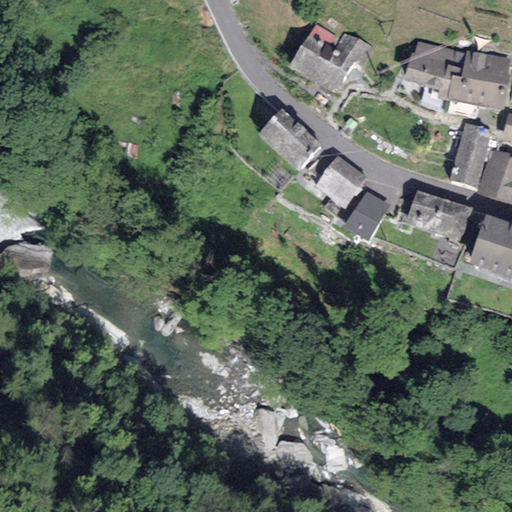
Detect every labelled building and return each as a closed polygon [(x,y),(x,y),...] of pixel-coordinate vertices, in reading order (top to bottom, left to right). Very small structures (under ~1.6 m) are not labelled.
[(344,33),(334,50),(308,35),(289,67),(334,93),(352,62),(361,68),(372,49),(344,33)] [(465,53),(417,42),(414,54),(411,54),(404,80),(439,89),(436,97),(447,100),(452,76),(460,78),(465,53)] [(465,53),(460,78),(452,76),(447,100),(503,111),(510,76),(507,76),(510,60),(466,51),(465,53)] [(281,109),(257,134),(297,171),(321,146),(281,109)] [(511,142),(511,114),(508,114),(502,140),(511,142)] [(492,131),(464,123),(449,181),(477,188),(492,131)] [(484,169),(477,194),(511,203),(511,154),(491,149),(484,169)] [(344,209),(365,178),(337,156),(315,187),(344,209)] [(290,179),(275,166),(265,178),(280,191),(290,179)] [(473,209),(417,190),(405,224),(462,243),(473,209)] [(368,242),(390,205),(366,191),(344,228),(368,242)] [(511,223),(485,214),(468,264),(511,279),(511,223)]
